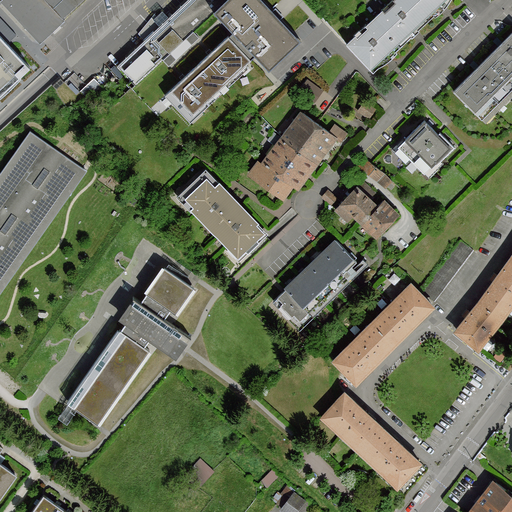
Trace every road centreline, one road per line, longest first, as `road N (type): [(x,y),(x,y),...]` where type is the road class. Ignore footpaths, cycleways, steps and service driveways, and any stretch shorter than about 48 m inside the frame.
road 1 (residential): [(508,0),(309,203)]
road 2 (residential): [(511,387),(415,511)]
